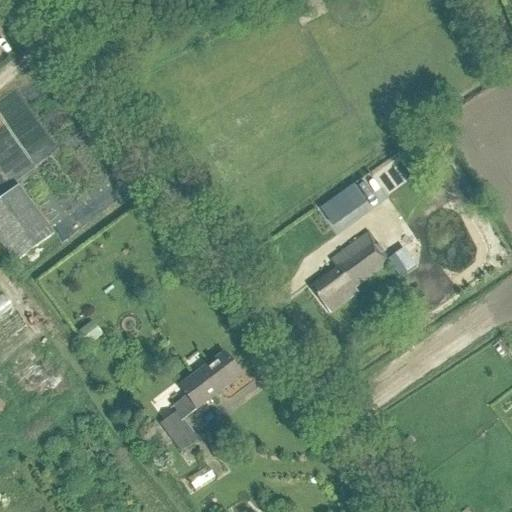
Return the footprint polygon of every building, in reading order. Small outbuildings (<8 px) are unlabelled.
[(0,243),(16,264),(54,235),(18,187),(0,200),(0,243)] [(339,220),(355,209),(343,193),(328,204),(339,220)] [(355,290),(390,264),(367,233),(330,262),(336,270),(310,290),(330,315),(358,294),(355,290)] [(7,312),(6,313),(0,304),(0,340),(18,329),(7,312)] [(102,336),(91,323),(76,336),(87,349),(102,336)] [(186,397),(172,407),(176,413),(159,425),(180,453),(197,440),(182,421),(240,377),(223,354),(178,387),(186,397)] [(5,380),(0,384),(0,405),(16,394),(5,380)]
